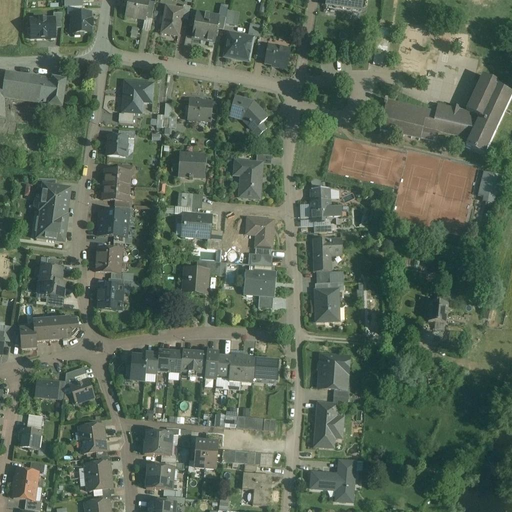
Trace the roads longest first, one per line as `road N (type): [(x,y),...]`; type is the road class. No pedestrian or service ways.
road 1 (residential): [(100,53),(76,242),(90,346)]
road 2 (residential): [(90,346),(298,324)]
road 3 (residential): [(100,53),(297,91)]
road 4 (residential): [(290,511),(298,324)]
road 5 (residential): [(90,346),(125,443),(131,511)]
road 6 (residential): [(298,324),(292,204)]
